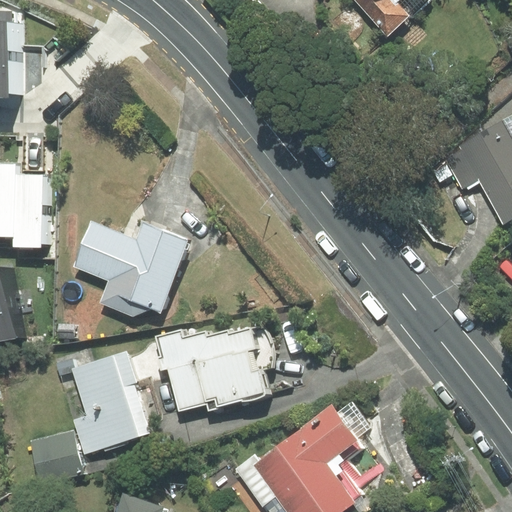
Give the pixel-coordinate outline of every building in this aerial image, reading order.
[(354,0),(387,36),(426,0),(354,0)] [(0,94),(14,95),(24,92),(25,8),(6,8),(5,15),(0,14),(0,94)] [(504,223),(511,218),(511,117),(461,145),(480,180),(504,223)] [(463,190),(480,180),(461,145),(444,155),(463,190)] [(28,160),(0,159),(0,231),(23,233),(22,241),(52,243),(55,170),(27,169),(28,160)] [(109,280),(100,303),(133,316),(152,309),(160,312),(188,240),(143,223),(136,239),(91,222),(74,267),(109,280)] [(0,340),(26,336),(14,265),(0,267),(0,340)] [(266,332),(262,327),(249,328),(228,334),(228,330),(206,336),(205,331),(183,337),(181,330),(156,336),(161,357),(159,358),(163,370),(168,369),(179,411),(206,404),(208,411),(242,402),(249,401),(254,400),(261,397),(267,394),(260,371),(271,367),(273,360),(273,354),(272,346),(270,338),(266,332)] [(75,420),(85,453),(149,432),(133,383),(137,382),(127,351),(72,369),(88,416),(75,420)] [(253,464),(288,511),(341,511),(365,494),(343,464),(364,449),(357,438),(370,428),(351,403),(337,413),(332,406),(253,464)] [(86,474),(77,430),(36,439),(45,482),(86,474)] [(166,511),(164,511),(165,507),(123,493),(117,511),(166,511)]
